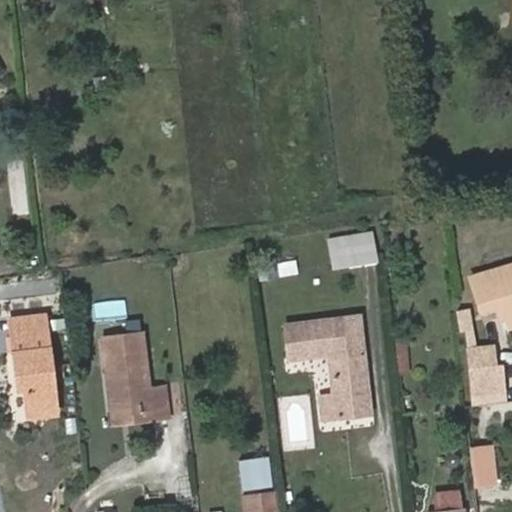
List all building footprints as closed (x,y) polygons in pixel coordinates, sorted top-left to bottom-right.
[(372,235),(329,241),(333,266),(375,261),(372,235)] [(296,259),(275,261),(277,275),(298,273),(296,259)] [(505,318),(511,315),(511,265),(469,279),(480,313),(495,308),(500,320),(505,318)] [(13,317),(14,333),(49,329),(48,313),(13,317)] [(326,349),(331,356),(336,414),(370,410),(361,313),(286,321),(289,353),(326,349)] [(14,333),(20,376),(25,375),(26,385),(30,414),(59,411),(49,329),(14,333)] [(141,408),(142,419),(168,416),(165,386),(149,388),(142,332),(102,336),(110,412),(141,408)] [(410,371),(407,345),(396,346),(398,373),(410,371)] [(467,348),(470,369),(495,366),(493,345),(467,348)] [(495,366),(470,369),(473,394),(503,390),(500,366),(495,366)] [(112,423),(142,419),(141,408),(110,412),(112,423)] [(488,445),(468,447),(470,462),(490,459),(488,445)] [(240,461),(243,490),(258,488),(273,486),(270,457),(240,461)] [(490,459),(470,462),(472,482),(492,481),(490,459)] [(176,500),(190,500),(190,482),(177,481),(176,500)] [(280,511),(277,486),(273,486),(258,488),(261,511),(280,511)] [(261,511),(258,488),(243,490),(245,511),(261,511)] [(433,493),(435,511),(450,510),(461,509),(459,491),(433,493)] [(192,511),(192,503),(108,509),(108,511),(192,511)]
